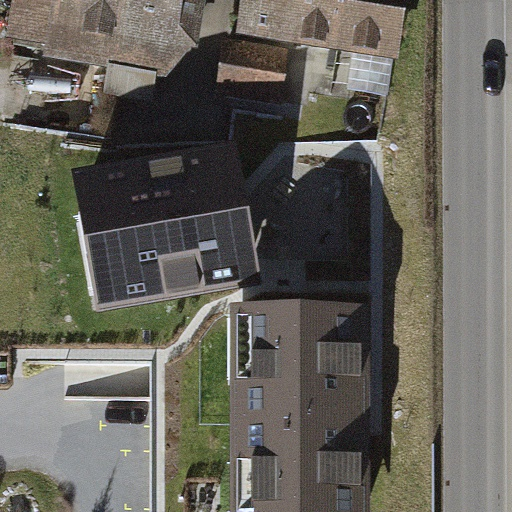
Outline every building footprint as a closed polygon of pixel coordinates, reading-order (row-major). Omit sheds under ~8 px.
[(51,41),(49,54),(168,73),(179,0),(19,0),(14,35),(51,41)] [(248,0),(243,32),(393,54),(401,0),(248,0)] [(278,47),(228,42),(223,93),(273,97),(278,47)] [(246,139),(261,141),(265,123),(249,121),(246,139)] [(223,179),(219,157),(89,181),(96,219),(109,216),(116,254),(103,256),(112,305),(242,281),(231,220),(247,217),(239,176),(223,179)] [(361,383),(361,314),(240,314),(240,320),(252,320),(253,385),(240,385),(240,463),(253,463),(253,511),(360,511),(361,454),(343,455),(343,383),(361,383)]
